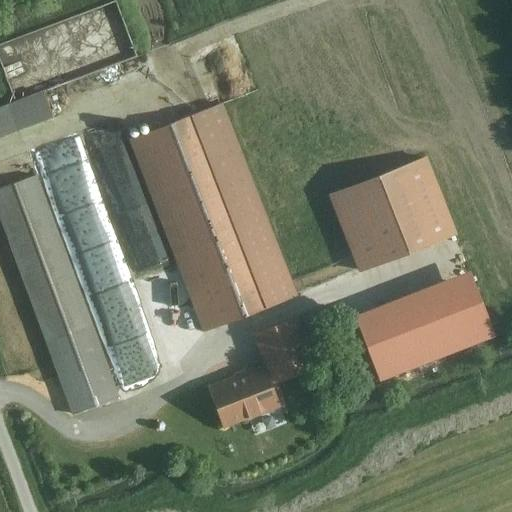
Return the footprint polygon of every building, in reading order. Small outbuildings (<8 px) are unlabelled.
[(0,46),(0,59),(16,103),(43,93),(135,60),(115,4),(0,46)] [(0,109),(0,139),(53,120),(43,93),(16,103),(0,109)] [(226,97),(131,134),(205,323),(301,285),(226,97)] [(429,149),(339,187),(369,259),(459,221),(429,149)] [(0,186),(0,201),(77,413),(122,396),(41,172),(0,186)] [(471,272),(355,316),(379,380),(496,336),(471,272)] [(266,365),(273,382),(315,366),(297,317),(254,333),(266,365)] [(266,365),(205,388),(221,429),(282,405),(273,382),(266,365)]
